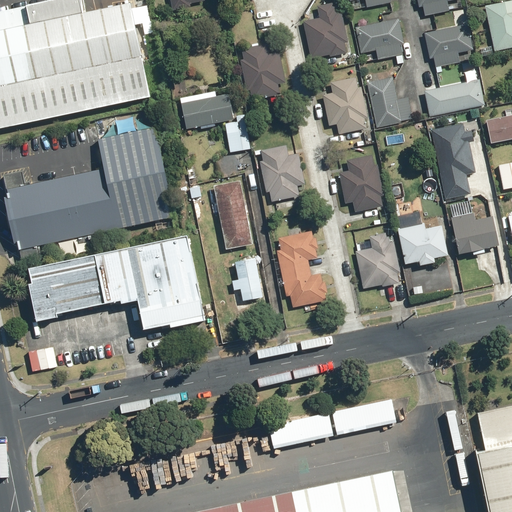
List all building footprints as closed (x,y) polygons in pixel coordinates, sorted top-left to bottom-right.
[(79,0),(52,0),(0,11),(0,86),(143,56),(131,3),(82,13),(79,0)] [(205,1),(204,0),(170,0),(173,12),(192,8),(191,4),(205,1)] [(423,6),(426,16),(450,11),(448,3),(464,0),(463,0),(417,0),(419,7),(423,6)] [(511,0),(506,0),(485,5),(496,53),(511,49),(511,0)] [(337,13),(336,5),(319,7),(321,17),(304,19),(311,60),(347,54),(345,44),(352,43),(348,17),(344,18),(343,12),(337,13)] [(377,52),(378,60),(400,57),(398,47),(406,46),(402,21),(356,27),(360,55),(377,52)] [(459,53),(476,49),(470,23),(425,33),(431,59),(435,58),(437,68),(461,63),(459,53)] [(251,92),(253,101),(280,95),(279,85),(285,84),(280,54),(270,55),(268,44),(244,49),(246,59),(240,60),(247,93),(251,92)] [(0,128),(152,96),(143,56),(0,86),(0,128)] [(399,100),(394,76),(369,81),(377,127),(414,120),(410,98),(399,100)] [(338,125),(340,134),(366,129),(364,118),(368,117),(362,87),(358,87),(356,79),(333,83),(335,94),(323,96),(329,126),(338,125)] [(480,80),(425,92),(431,117),(486,105),(480,80)] [(211,94),(182,100),(188,129),(236,120),(231,94),(212,98),(211,94)] [(238,123),(226,124),(230,153),(250,150),(245,115),(237,116),(238,123)] [(511,115),(487,120),(492,143),(511,138),(511,115)] [(464,123),(430,130),(444,201),(471,196),(469,185),(474,184),(472,173),(476,172),(470,143),(475,142),(473,132),(466,133),(464,123)] [(3,176),(18,248),(176,214),(157,126),(98,139),(105,168),(23,185),(20,172),(3,176)] [(299,187),(306,185),(299,153),(290,156),(288,147),(261,153),(263,162),(258,163),(265,194),(271,193),(273,203),(301,197),(299,187)] [(348,171),(339,173),(346,205),(353,203),(355,215),(388,208),(379,164),(375,165),(373,155),(346,161),(348,171)] [(511,161),(499,164),(504,190),(511,188),(511,161)] [(461,201),(448,204),(450,216),(464,213),(461,201)] [(487,204),(476,204),(477,215),(488,214),(487,204)] [(475,213),(453,217),(460,256),(500,249),(494,217),(476,220),(475,213)] [(400,229),(407,264),(420,261),(421,266),(438,263),(437,259),(447,257),(440,225),(423,229),(422,225),(400,229)] [(324,294),(330,292),(328,282),(323,283),(320,270),(311,272),(308,261),(318,259),(316,249),(320,248),(317,236),(314,237),(312,230),(278,238),(280,249),(277,250),(288,298),(292,297),(295,307),(326,301),(324,294)] [(356,250),(364,289),(382,285),(383,287),(400,284),(398,273),(403,272),(397,240),(391,241),(389,233),(371,237),(373,247),(356,250)] [(191,235),(30,269),(40,320),(140,298),(148,331),(209,318),(191,235)] [(75,240),(60,243),(63,257),(78,253),(75,240)] [(231,280),(238,309),(244,308),(243,302),(264,297),(255,258),(235,262),(239,278),(231,280)] [(392,399),(332,412),(336,433),(396,420),(392,399)] [(511,511),(511,408),(466,419),(487,511),(511,511)] [(329,413),(271,425),(275,446),(333,434),(329,413)] [(203,511),(402,511),(394,471),(203,511)]
